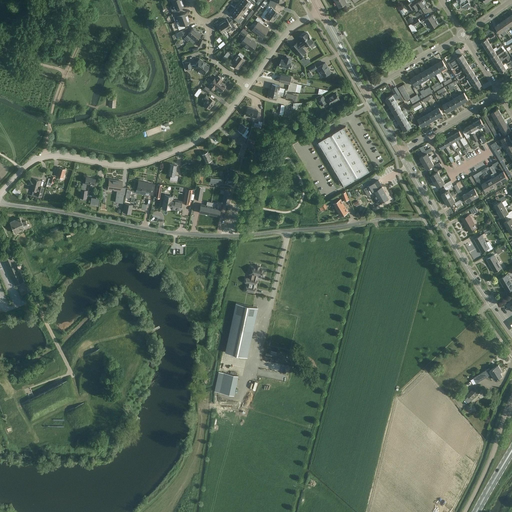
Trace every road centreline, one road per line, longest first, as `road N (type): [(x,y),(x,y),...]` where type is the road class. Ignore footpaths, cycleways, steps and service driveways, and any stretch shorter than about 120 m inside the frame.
road 1 (residential): [(381,219),(201,235),(0,203)]
road 2 (unclassified): [(0,193),(40,158),(134,165),(181,149),(213,131),(247,86)]
road 3 (tertiary): [(511,333),(398,152)]
road 4 (unclassified): [(464,511),(511,400)]
